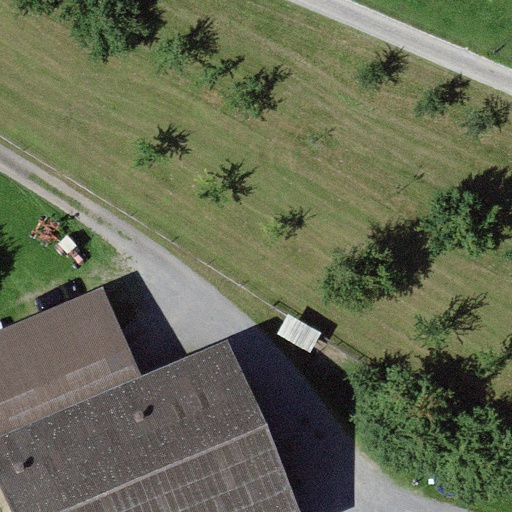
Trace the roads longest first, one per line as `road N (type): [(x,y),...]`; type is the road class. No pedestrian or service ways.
road 1 (track): [(0,160),(196,293)]
road 2 (track): [(511,83),(311,0)]
